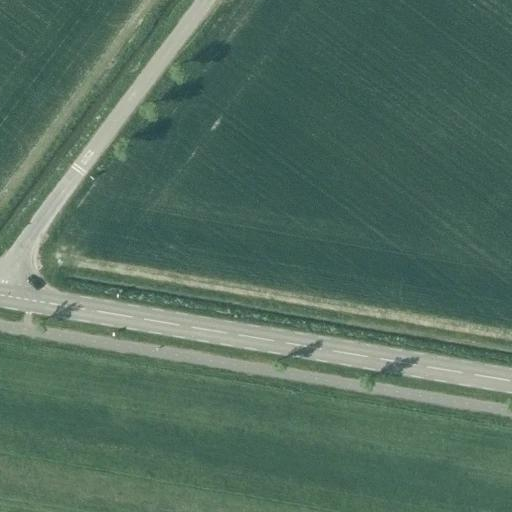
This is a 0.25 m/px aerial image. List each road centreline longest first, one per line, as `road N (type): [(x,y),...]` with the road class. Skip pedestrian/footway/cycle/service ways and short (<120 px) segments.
road 1 (tertiary): [(511,381),(4,296)]
road 2 (unclassified): [(4,296),(34,227),(211,0)]
